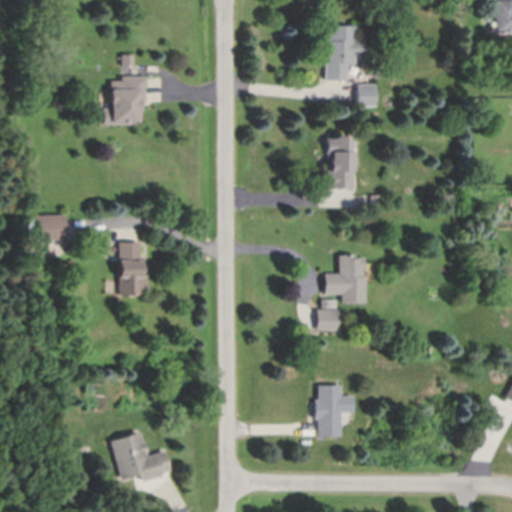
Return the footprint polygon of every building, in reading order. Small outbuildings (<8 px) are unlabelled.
[(511,29),(494,29),(494,0),(511,0),(511,29)] [(323,77),(323,37),(327,37),(327,22),(353,22),(353,37),(362,37),(362,52),(354,52),(353,60),(345,60),(345,77),(323,77)] [(119,62),(119,51),(132,51),(132,62),(119,62)] [(101,122),(101,105),(109,105),(108,77),(119,77),(119,73),(145,72),(145,84),(143,84),(144,100),(142,100),(142,107),(138,107),(138,121),(101,122)] [(356,103),(356,81),(375,81),(375,103),(356,103)] [(325,185),(324,166),(328,166),(328,150),(324,150),(324,133),(333,133),(333,130),(348,130),(348,146),(351,146),(351,185),(325,185)] [(370,202),(369,192),(378,192),(379,202),(370,202)] [(34,234),(24,234),(23,215),(33,214),(33,212),(63,212),(64,236),(34,237),(34,234)] [(117,292),(117,273),(116,273),(116,238),(138,238),(138,255),(139,255),(139,271),(145,271),(145,279),(145,292),(117,292)] [(340,292),(323,292),(323,271),(336,271),(337,251),(354,251),(354,255),(363,255),(363,266),(361,266),(361,274),(365,274),(365,300),(340,300),(340,292)] [(315,328),(315,307),(320,307),(320,296),(328,296),(328,298),(335,298),(335,306),(328,306),(328,307),(338,307),(338,328),(315,328)] [(511,398),(503,394),(511,374),(511,398)] [(316,434),(315,416),(312,416),(312,397),(315,397),(315,383),(339,382),(339,393),(351,393),(352,410),(339,410),(339,434),(316,434)] [(120,477),(108,438),(137,428),(139,438),(141,438),(145,449),(143,450),(144,453),(162,447),(168,467),(160,470),(161,472),(144,478),(141,470),(120,477)]
